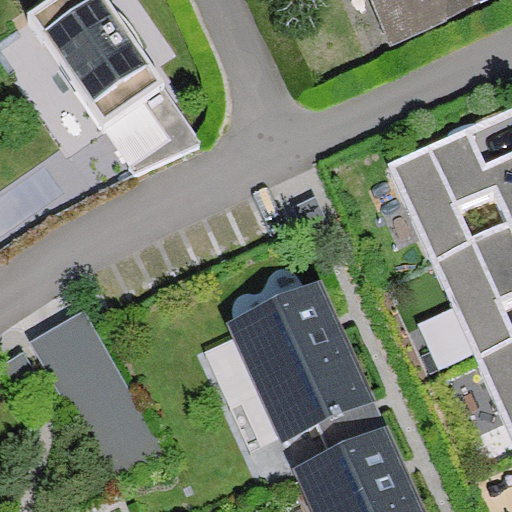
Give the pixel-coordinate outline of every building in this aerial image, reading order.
[(166,99),(100,0),(68,0),(32,25),(107,138),(166,99)] [(371,0),(394,52),(507,3),(506,0),(371,0)] [(511,165),(493,175),(476,137),(394,174),(511,433),(511,165)] [(329,294),(237,337),(294,458),(385,415),(329,294)] [(171,460),(87,318),(34,349),(118,491),(171,460)] [(429,511),(396,438),(303,481),(317,511),(429,511)]
